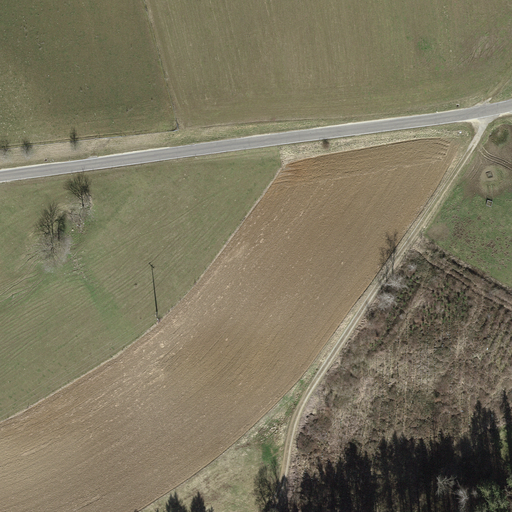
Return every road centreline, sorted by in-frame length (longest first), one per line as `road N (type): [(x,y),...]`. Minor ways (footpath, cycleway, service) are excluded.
road 1 (tertiary): [(0,177),(511,104)]
road 2 (track): [(489,109),(414,238),(305,394),(271,511)]
